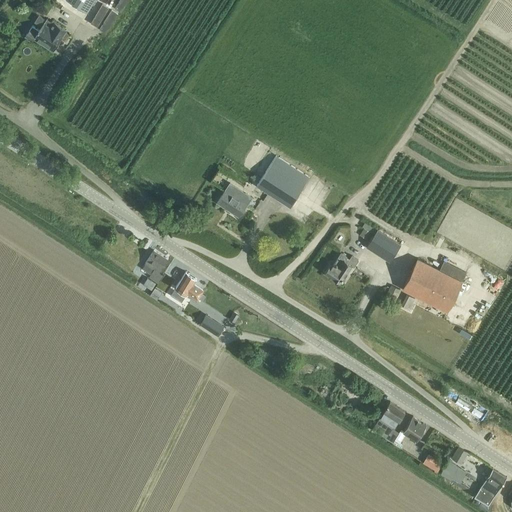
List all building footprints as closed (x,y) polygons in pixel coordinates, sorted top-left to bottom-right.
[(68,0),(86,11),(93,0),(68,0)] [(33,25),(26,36),(33,40),(35,38),(53,50),(60,41),(61,38),(66,41),(70,35),(66,32),(67,30),(65,28),(52,20),(52,22),(47,18),(46,20),(39,15),(34,22),(41,27),(40,28),(39,30),(33,25)] [(85,57),(103,27),(92,21),(75,51),(85,57)] [(292,207),(311,177),(276,155),(257,185),(292,207)] [(239,217),(245,208),(248,204),(226,189),(217,202),(239,217)] [(116,225),(112,233),(117,235),(121,228),(116,225)] [(391,260),(402,243),(378,227),(367,245),(391,260)] [(370,231),(365,228),(362,233),(367,236),(370,231)] [(119,249),(123,244),(110,236),(107,240),(113,243),(112,245),(119,249)] [(149,278),(151,279),(148,284),(150,285),(147,290),(151,293),(154,288),(159,281),(163,275),(158,272),(162,267),(167,258),(154,250),(148,258),(145,263),(145,264),(142,269),(151,275),(149,278)] [(348,262),(345,260),(347,257),(341,253),(333,266),(330,264),(325,272),(340,283),(351,266),(353,267),(358,260),(352,257),(348,262)] [(441,268),(419,257),(404,288),(448,309),(465,272),(443,262),(441,268)] [(504,292),(510,282),(491,270),(485,280),(504,292)] [(198,298),(204,290),(194,283),(197,278),(186,271),(175,288),(186,295),(188,291),(198,298)] [(164,295),(167,291),(162,287),(164,284),(159,281),(154,288),(164,295)] [(201,323),(218,334),(223,326),(206,315),(201,323)] [(457,342),(450,352),(456,356),(463,346),(457,342)] [(394,443),(400,433),(393,429),(394,428),(405,411),(390,401),(376,423),(385,428),(381,435),(387,439),(394,443)] [(477,411),(486,418),(490,413),(482,406),(477,411)] [(416,440),(421,433),(426,424),(413,416),(403,431),(416,440)] [(462,463),(463,461),(468,452),(459,446),(452,457),(462,463)] [(437,471),(442,464),(429,455),(424,462),(437,471)] [(493,468),(487,476),(480,487),(475,496),(489,505),(494,496),(501,485),(507,477),(493,468)]
